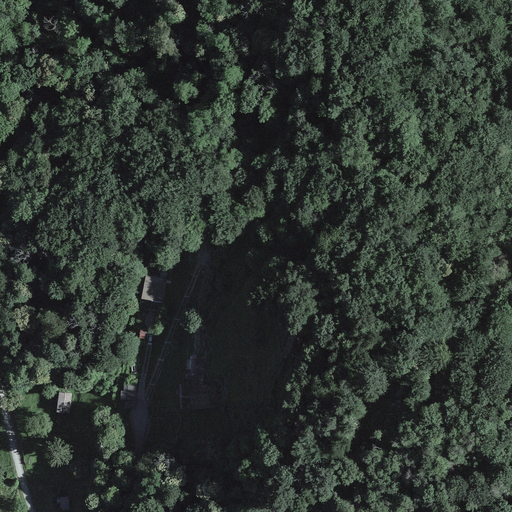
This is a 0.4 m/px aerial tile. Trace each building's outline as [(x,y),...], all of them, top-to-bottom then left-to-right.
[(166,279),(147,275),(143,296),(161,300),(166,279)] [(303,333),(291,328),(282,348),(294,353),(303,333)] [(202,374),(189,375),(191,407),(217,405),(215,383),(203,384),(202,374)] [(136,383),(124,383),(123,390),(121,390),(120,398),(124,398),(124,408),(135,408),(136,383)] [(71,391),(59,389),(56,409),(68,411),(71,391)]
